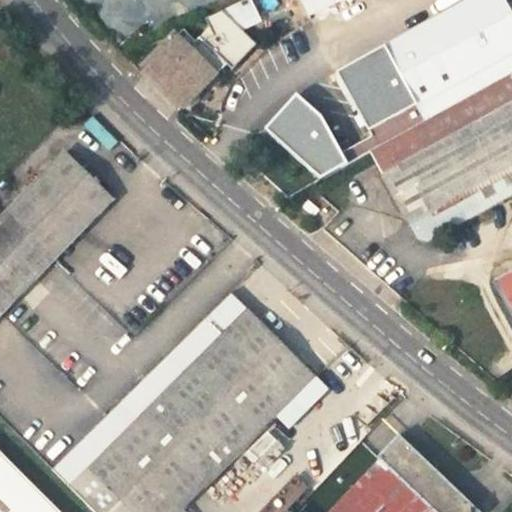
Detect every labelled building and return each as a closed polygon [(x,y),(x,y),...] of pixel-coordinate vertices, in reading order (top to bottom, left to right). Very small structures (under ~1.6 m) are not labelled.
[(301,0),(307,14),(339,0),(301,0)] [(511,46),(487,0),(476,0),(396,44),(430,103),(511,57),(511,46)] [(511,0),(487,0),(511,46),(511,0)] [(227,33),(213,40),(237,62),(243,68),(267,42),(235,9),(218,17),(227,33)] [(196,105),(237,62),(213,40),(207,34),(200,39),(188,30),(155,64),(196,105)] [(511,82),(387,153),(433,234),(511,189),(511,276),(506,280),(511,290),(511,82)] [(322,184),(355,152),(299,95),(266,127),(322,184)] [(66,153),(0,219),(0,316),(113,199),(66,153)] [(52,470),(94,511),(181,511),(183,510),(315,378),(231,293),(52,470)] [(478,511),(399,437),(378,459),(380,461),(331,511),(478,511)] [(58,511),(0,453),(0,511),(58,511)]
